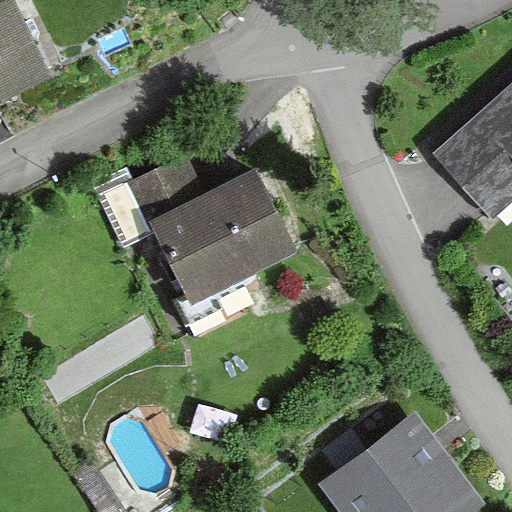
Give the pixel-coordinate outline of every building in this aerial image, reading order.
[(0,5),(0,91),(37,74),(3,4),(0,5)] [(511,108),(488,129),(475,114),(431,153),(471,197),(511,160),(511,108)] [(252,174),(195,202),(174,160),(129,182),(186,297),(288,246),(252,174)] [(352,511),(450,511),(464,502),(407,426),(331,484),(352,511)] [(320,450),(333,468),(358,449),(345,432),(320,450)] [(93,511),(118,511),(94,476),(77,488),(93,511)]
